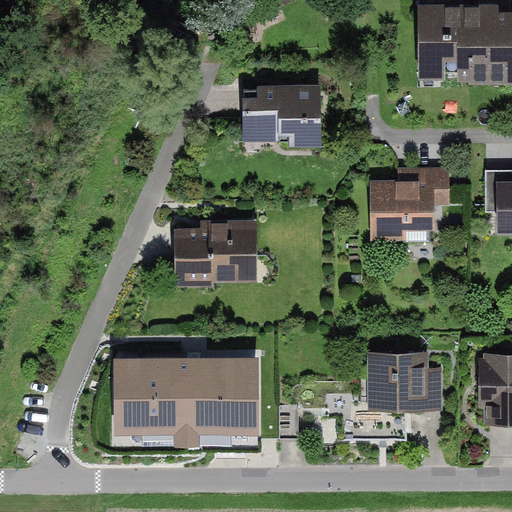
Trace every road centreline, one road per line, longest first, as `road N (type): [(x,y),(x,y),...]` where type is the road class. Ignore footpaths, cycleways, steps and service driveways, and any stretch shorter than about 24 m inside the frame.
road 1 (residential): [(37,484),(511,479)]
road 2 (residential): [(201,66),(63,401),(37,484)]
